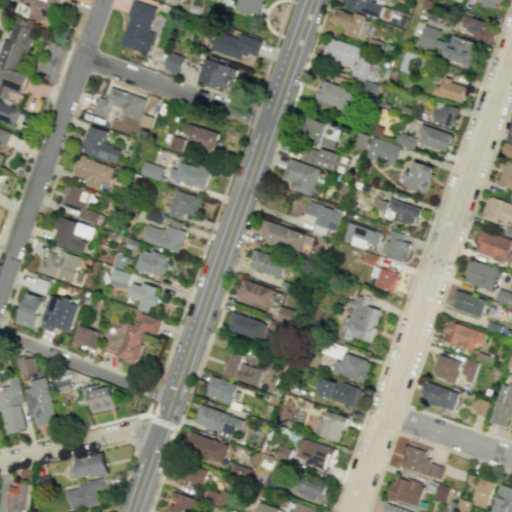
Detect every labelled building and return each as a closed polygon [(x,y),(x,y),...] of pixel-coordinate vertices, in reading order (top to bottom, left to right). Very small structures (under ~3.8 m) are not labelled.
[(58,0),(18,0),(14,12),(41,21),(44,13),(53,16),(58,0)] [(133,0),(119,45),(148,54),(155,33),(149,31),(156,7),(133,0)] [(372,0),(346,0),(344,7),(379,18),(384,5),(372,1),(372,0)] [(348,27),(346,34),(363,39),(369,17),(335,8),(331,23),(348,27)] [(450,29),(452,19),(431,14),(429,24),(450,29)] [(460,31),(492,39),(495,31),(487,29),(489,22),(464,15),(460,31)] [(0,40),(0,97),(8,99),(9,92),(23,95),(28,74),(16,71),(21,49),(29,51),(35,25),(13,21),(9,40),(2,39),(1,41),(0,40)] [(418,46),(435,51),(436,46),(447,49),(444,58),(471,66),(478,43),(452,35),(450,42),(438,39),(441,30),(424,25),(418,46)] [(211,49),(246,61),(248,53),(257,56),(262,41),(239,33),(237,38),(217,31),(211,49)] [(360,47),(329,37),(322,56),(353,67),(350,74),(374,82),(377,72),(369,69),(372,60),(357,55),(360,47)] [(400,70),(413,73),(417,53),(404,51),(400,70)] [(185,57),(169,52),(164,68),(180,73),(185,57)] [(233,76),(235,77),(238,69),(208,57),(199,80),(228,91),(233,76)] [(316,99),(346,109),(353,90),(322,79),(316,99)] [(442,87),(436,85),(433,94),(462,102),(467,85),(444,79),(442,87)] [(379,84),(364,81),(361,93),(376,97),(379,84)] [(140,117),(146,98),(109,87),(105,98),(98,96),(92,113),(107,118),(110,108),(140,117)] [(453,127),(458,107),(437,102),(432,121),(453,127)] [(0,121),(14,125),(18,108),(0,103),(0,121)] [(302,137),(334,149),(342,129),(309,117),(302,137)] [(219,133),(188,124),(183,142),(214,151),(219,133)] [(117,162),(120,148),(105,144),(108,130),(87,125),(81,153),(117,162)] [(452,134),(423,125),(418,142),(447,151),(452,134)] [(0,161),(2,154),(0,153),(0,145),(6,147),(10,131),(0,127),(0,161)] [(354,146),(366,149),(369,134),(358,132),(354,146)] [(396,142),(414,149),(418,138),(400,132),(396,142)] [(184,138),(172,135),(168,149),(181,152),(184,138)] [(394,165),(401,146),(373,137),(367,156),(394,165)] [(501,155),(511,158),(511,144),(504,142),(501,155)] [(316,166),(344,172),(348,155),(319,149),(316,166)] [(113,167),(78,156),(72,175),(85,179),(83,185),(98,190),(100,182),(108,184),(113,167)] [(290,188),(311,196),(320,169),(289,158),(282,177),(293,181),(290,188)] [(427,193),(435,167),(412,160),(404,186),(427,193)] [(511,188),(511,162),(506,160),(498,183),(511,188)] [(178,169),(171,168),(169,179),(206,188),(211,169),(180,161),(178,169)] [(161,180),(164,166),(143,162),(140,175),(161,180)] [(89,191),(66,185),(60,205),(79,210),(76,218),(96,223),(99,213),(84,209),(89,191)] [(183,213),(194,217),(200,198),(176,190),(167,215),(181,220),(183,213)] [(511,203),(489,195),(481,217),(506,226),(503,234),(511,236),(511,203)] [(372,206),(386,211),(385,215),(415,226),(422,209),(390,197),(388,203),(375,198),(372,206)] [(332,238),(340,210),(309,201),(306,213),(316,216),(312,232),(332,238)] [(81,252),(86,238),(91,240),(95,228),(58,215),(50,242),(81,252)] [(178,253),(186,227),(169,221),(166,231),(147,224),(141,240),(178,253)] [(260,238),(302,250),(307,233),(265,221),(260,238)] [(377,246),(381,232),(350,221),(343,241),(365,249),(367,242),(377,246)] [(410,242),(403,241),(405,234),(389,229),(387,237),(382,254),(404,261),(410,242)] [(473,251),(508,262),(511,248),(511,239),(480,229),(473,251)] [(169,256),(140,248),(135,267),(164,276),(169,256)] [(281,277),(286,259),(254,249),(249,267),(281,277)] [(38,271),(73,282),(81,257),(58,250),(56,254),(44,250),(38,271)] [(493,291),(500,269),(471,259),(464,281),(493,291)] [(371,276),(377,277),(375,285),(395,290),(399,272),(373,266),(371,276)] [(124,289),(130,274),(113,268),(108,283),(124,289)] [(49,281),(35,276),(30,290),(44,295),(49,281)] [(275,288),(242,280),(238,299),(270,306),(275,288)] [(140,301),(137,308),(151,312),(159,288),(142,282),(141,286),(131,282),(126,296),(140,301)] [(451,307),(481,316),(487,299),(457,290),(451,307)] [(18,323),(36,329),(45,298),(27,293),(18,323)] [(68,332),(78,302),(51,294),(41,327),(55,332),(56,328),(68,332)] [(373,342),(377,327),(375,327),(380,309),(367,306),(370,298),(355,294),(351,308),(349,307),(341,337),(350,340),(351,337),(373,342)] [(277,321),(291,325),(295,310),(281,306),(277,321)] [(228,330),(261,341),(267,323),(233,312),(228,330)] [(161,319),(140,313),(136,325),(126,322),(116,358),(136,364),(145,331),(156,334),(161,319)] [(475,342),(482,344),(486,334),(450,320),(443,340),(472,350),(475,342)] [(95,349),(101,332),(78,324),(72,341),(95,349)] [(365,382),(371,361),(344,353),(346,347),(325,341),(322,354),(337,358),(332,372),(365,382)] [(244,355),(231,351),(223,375),(258,386),(263,370),(242,363),(244,355)] [(461,361),(438,355),(433,376),(455,382),(461,361)] [(33,356),(17,358),(19,375),(35,373),(33,356)] [(472,380),(479,363),(466,358),(460,376),(472,380)] [(6,433),(25,429),(20,403),(23,403),(17,376),(8,378),(10,387),(0,389),(0,409),(1,410),(6,433)] [(55,379),(57,393),(73,391),(71,376),(55,379)] [(206,395),(234,404),(241,385),(212,376),(206,395)] [(357,407),(363,390),(323,376),(317,393),(357,407)] [(29,381),(31,387),(24,388),(33,426),(56,421),(45,377),(29,381)] [(506,427),(510,416),(511,416),(511,384),(502,381),(490,422),(506,427)] [(419,400),(454,410),(459,391),(424,382),(419,400)] [(90,414),(116,407),(111,385),(99,388),(98,384),(83,387),(90,414)] [(474,413),(486,416),(489,401),(477,398),(474,413)] [(243,418),(200,405),(194,422),(237,435),(243,418)] [(340,442),(348,416),(324,409),(316,435),(340,442)] [(185,451),(224,460),(228,442),(189,433),(185,451)] [(330,469),(337,449),(305,437),(297,458),(330,469)] [(426,451),(407,445),(400,467),(440,478),(444,465),(424,460),(426,451)] [(76,479),(107,472),(103,453),(72,460),(76,479)] [(203,486),(208,469),(184,463),(179,480),(203,486)] [(283,477),(268,473),(265,486),(279,490),(283,477)] [(299,492),(322,499),(327,483),(303,476),(299,492)] [(388,498),(418,506),(424,484),(394,476),(388,498)] [(471,503),(487,508),(495,483),(479,478),(471,503)] [(103,488),(102,481),(65,487),(69,509),(98,504),(96,489),(103,488)] [(9,483),(5,511),(11,511),(25,511),(29,486),(9,483)] [(491,511),(506,511),(507,511),(510,511),(511,511),(511,509),(511,487),(500,484),(491,511)] [(230,495),(209,487),(204,499),(225,507),(230,495)] [(192,511),(197,499),(175,491),(171,502),(170,502),(166,511),(192,511)] [(286,511),(314,511),(316,508),(290,500),(286,511)] [(278,511),(280,508),(260,502),(256,511),(278,511)] [(414,511),(386,503),(383,511),(414,511)]
